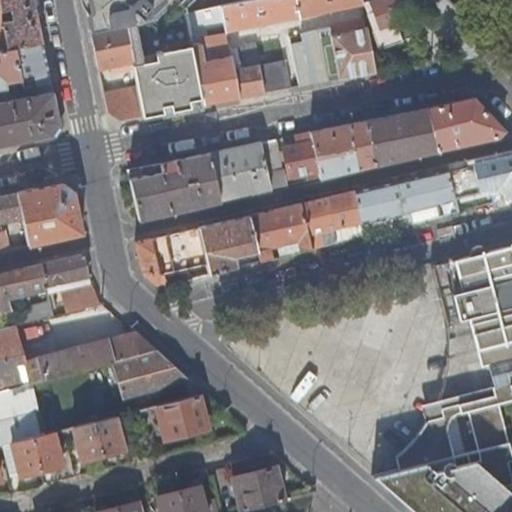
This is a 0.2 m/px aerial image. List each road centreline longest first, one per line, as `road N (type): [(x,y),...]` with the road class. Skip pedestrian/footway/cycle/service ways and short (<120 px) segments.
road 1 (residential): [(511,101),(484,70),(89,154)]
road 2 (residential): [(511,231),(151,322)]
road 3 (residential): [(0,507),(280,435)]
road 4 (residential): [(151,322),(280,435)]
road 5 (residential): [(89,154),(62,0)]
